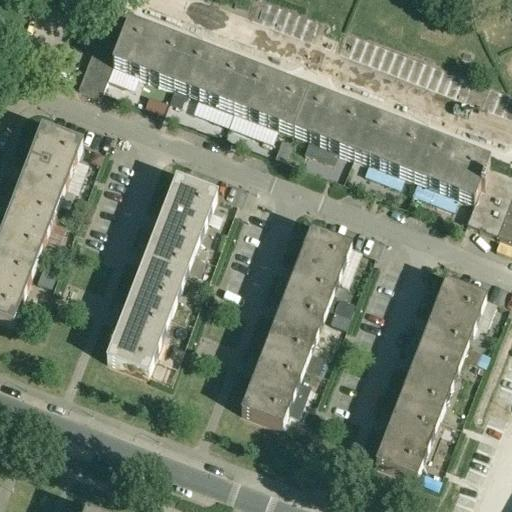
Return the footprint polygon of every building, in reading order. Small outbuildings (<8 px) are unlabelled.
[(127,36),(104,27),(100,38),(123,47),(127,36)] [(114,73),(173,95),(188,55),(129,32),(127,36),(123,47),(119,58),(115,69),(114,73)] [(100,38),(95,49),(119,58),(123,47),(100,38)] [(95,49),(91,60),(115,69),(119,58),(95,49)] [(249,78),(188,55),(173,95),(234,119),(249,78)] [(91,60),(87,71),(111,80),(114,73),(115,69),(91,60)] [(87,71),(83,83),(106,91),(111,80),(87,71)] [(309,101),(249,78),(234,119),(294,142),(309,101)] [(102,103),(104,96),(106,91),(83,83),(79,94),(102,103)] [(294,142),(354,165),(369,124),(309,101),(294,142)] [(430,148),(369,124),(354,165),(415,188),(430,148)] [(42,135),(23,184),(19,195),(60,211),(83,151),(42,135)] [(474,211),(488,174),(489,171),(430,148),(415,188),(474,211)] [(511,183),(488,174),(474,211),(467,230),(498,242),(502,231),(507,220),(511,209),(511,206),(511,183)] [(177,186),(154,247),(194,262),(218,202),(177,186)] [(19,195),(9,220),(0,244),(0,256),(37,271),(60,211),(19,195)] [(511,234),(511,221),(507,220),(502,231),(511,234)] [(498,242),(511,247),(511,234),(502,231),(498,242)] [(311,238),(288,298),(329,314),(352,254),(311,238)] [(154,247),(130,307),(171,323),(194,262),(154,247)] [(0,325),(14,331),(37,271),(0,256),(0,325)] [(445,290),(432,325),(422,350),(463,366),(486,305),(445,290)] [(288,298),(278,323),(264,358),(305,374),(329,314),(288,298)] [(491,312),(511,321),(511,305),(497,298),(491,312)] [(154,369),(171,323),(130,307),(107,367),(148,383),(154,369)] [(418,361),(413,374),(399,410),(440,426),(463,366),(422,350),(418,361)] [(241,419),(283,435),(305,374),(264,358),(260,369),(241,419)] [(497,381),(500,368),(479,363),(476,376),(497,381)] [(417,487),(440,426),(399,410),(376,470),(417,487)]
